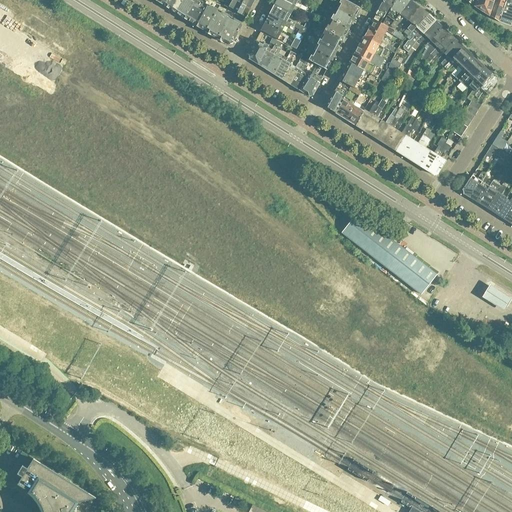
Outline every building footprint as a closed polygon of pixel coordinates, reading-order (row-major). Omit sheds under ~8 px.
[(170,0),(166,6),(175,12),(182,0),(170,0)] [(182,0),(175,12),(184,18),(195,0),(182,0)] [(196,0),(195,0),(184,18),(194,24),(204,4),(205,4),(206,1),(206,0),(201,0),(200,2),(196,0)] [(226,1),(224,5),(233,10),(246,17),(250,8),(234,0),(225,0),(225,1),(226,1)] [(234,0),(250,8),(254,0),(234,0)] [(298,11),(300,8),(284,0),(277,0),(274,5),(291,14),(294,8),(298,11)] [(297,0),(284,0),(300,8),(305,11),(307,8),(302,4),(297,2),(297,0)] [(341,0),(337,9),(354,18),(358,12),(359,10),(360,8),(358,6),(350,2),(345,0),(341,0)] [(390,25),(411,1),(409,0),(397,0),(392,8),(391,8),(383,24),(389,27),(390,25)] [(490,16),(494,0),(476,0),(475,6),(490,16)] [(499,22),(506,0),(494,0),(490,16),(499,22)] [(511,0),(506,0),(499,22),(500,22),(511,26),(511,25),(511,0)] [(409,21),(419,7),(411,1),(390,25),(395,28),(399,22),(400,22),(404,17),(408,20),(409,21)] [(382,21),(390,6),(382,2),(375,17),(382,21)] [(206,31),(217,11),(218,9),(210,5),(209,7),(205,4),(204,4),(194,24),(196,25),(206,30),(206,31)] [(300,29),(302,26),(293,21),(288,18),(291,14),(274,5),(270,14),(291,25),(294,26),(300,29)] [(408,35),(409,35),(409,34),(429,14),(419,7),(409,21),(412,23),(408,28),(406,27),(403,31),(405,32),(408,35)] [(218,38),(229,18),(229,17),(232,12),(228,9),(225,13),(222,11),(221,13),(217,11),(206,31),(217,37),(217,38),(218,38)] [(354,18),(337,9),(331,19),(346,27),(347,27),(349,28),(351,25),(354,18)] [(309,13),(305,21),(310,24),(315,16),(311,14),(309,13)] [(291,25),(270,14),(266,22),(282,30),(285,25),(293,29),(294,26),(291,25)] [(409,34),(409,35),(413,37),(410,40),(408,40),(403,47),(405,48),(404,49),(408,52),(412,48),(413,49),(436,21),(429,14),(409,34)] [(241,26),(243,23),(234,18),(233,20),(229,18),(218,38),(228,44),(228,45),(232,43),(232,42),(241,26)] [(349,28),(347,27),(346,27),(331,19),(326,29),(339,36),(343,39),(345,35),(349,28)] [(393,34),(395,30),(389,27),(383,24),(373,19),(369,28),(384,36),(386,31),(393,34)] [(428,46),(443,27),(436,21),(413,49),(415,51),(427,36),(430,40),(426,44),(428,46)] [(280,34),(282,30),(266,22),(261,30),(284,42),(286,37),(280,34)] [(432,56),(449,34),(443,27),(428,46),(430,47),(427,50),(423,58),(426,61),(427,60),(428,57),(430,54),(432,56)] [(369,28),(364,36),(389,50),(395,53),(397,49),(381,41),(384,36),(369,28)] [(341,42),(343,39),(339,36),(326,29),(320,39),(336,47),(335,48),(338,49),(341,42)] [(295,38),(301,41),(305,33),(300,30),(298,32),(295,38)] [(404,41),(407,37),(395,30),(393,34),(404,41)] [(249,58),(258,64),(268,46),(269,44),(265,42),(264,44),(259,41),(263,36),(259,34),(248,54),(249,58)] [(428,57),(427,60),(430,62),(434,57),(441,50),(445,54),(456,40),(449,34),(432,56),(430,54),(428,57)] [(389,50),(364,36),(359,45),(380,57),(382,53),(386,55),(389,50)] [(266,69),(278,47),(280,43),(272,38),(270,42),(275,45),(273,49),(268,46),(258,64),(265,68),(266,69)] [(297,48),(301,41),(295,38),(291,46),(297,48)] [(332,59),(336,52),(338,49),(335,48),(336,47),(320,39),(320,40),(315,49),(332,59)] [(446,68),(463,47),(456,40),(445,54),(447,56),(441,63),(446,68)] [(380,57),(359,45),(355,54),(374,65),(377,60),(378,60),(380,57)] [(274,74),(284,56),(286,52),(281,49),(278,47),(266,69),(274,74)] [(446,68),(448,70),(454,63),(459,67),(470,53),(463,47),(446,68)] [(409,53),(407,55),(410,57),(415,51),(413,49),(412,48),(409,53)] [(327,69),(328,67),(329,65),(332,59),(315,49),(309,60),(317,64),(324,68),(327,69)] [(290,65),(296,54),(291,51),(287,58),(284,56),(274,74),(282,79),(288,68),(290,65)] [(462,70),(456,77),(460,81),(477,60),(470,53),(459,67),(462,70)] [(374,65),(355,54),(350,63),(360,68),(371,74),(376,66),(374,65)] [(407,55),(402,63),(405,65),(410,57),(407,55)] [(290,84),(303,65),(307,59),(302,56),(295,68),(290,65),(288,68),(282,79),(290,84)] [(382,69),(387,63),(381,58),(376,64),(382,69)] [(460,81),(467,88),(468,87),(484,67),(477,60),(460,81)] [(399,65),(392,61),(388,68),(395,72),(399,65)] [(371,74),(360,68),(350,63),(349,63),(350,63),(347,68),(345,71),(366,83),(371,74)] [(304,73),(307,69),(305,67),(306,66),(303,65),(290,84),(299,89),(308,76),(304,73)] [(474,94),(490,73),(484,67),(468,87),(474,94)] [(379,77),(382,71),(374,68),(372,74),(379,77)] [(388,68),(381,80),(388,84),(395,72),(388,68)] [(396,74),(403,78),(406,74),(399,70),(396,74)] [(366,83),(345,71),(340,80),(346,84),(346,83),(350,86),(356,89),(358,86),(362,88),(366,83)] [(312,95),(323,77),(321,75),(320,76),(313,72),(310,77),(308,76),(299,89),(309,96),(312,95)] [(404,80),(411,84),(416,77),(409,72),(404,80)] [(488,95),(496,82),(496,78),(495,78),(490,73),(474,94),(469,100),(471,102),(470,104),(478,110),(481,105),(477,102),(484,91),(488,95)] [(417,78),(413,85),(418,89),(423,82),(417,78)] [(343,89),(346,84),(340,80),(333,93),(343,99),(346,93),(347,91),(343,89)] [(356,89),(350,86),(347,91),(346,93),(348,95),(351,91),(358,95),(360,91),(356,89)] [(426,97),(419,92),(417,96),(424,101),(426,97)] [(335,113),(343,99),(333,93),(326,105),(327,108),(335,113)] [(372,136),(381,120),(377,118),(388,99),(384,97),(380,104),(379,103),(364,130),(372,136)] [(345,119),(353,105),(343,99),(335,113),(345,119)] [(363,111),(355,125),(364,130),(379,103),(376,101),(369,113),(364,110),(363,111)] [(355,125),(363,111),(353,105),(345,119),(355,125)] [(459,120),(464,111),(456,106),(451,115),(459,120)] [(469,106),(466,111),(474,116),(478,111),(469,106)] [(397,130),(393,128),(404,110),(400,107),(398,111),(397,111),(380,141),(388,146),(397,130)] [(381,120),(372,136),(380,141),(397,111),(394,109),(386,123),(381,120)] [(466,111),(462,116),(471,121),(474,116),(466,111)] [(468,126),(471,121),(462,116),(459,121),(468,126)] [(396,151),(410,127),(415,120),(411,118),(402,133),(397,130),(388,146),(396,151)] [(416,131),(421,122),(415,119),(415,120),(410,127),(396,151),(404,156),(413,140),(409,138),(414,130),(416,131)] [(465,131),(467,127),(459,122),(452,132),(461,137),(465,131)] [(426,137),(429,131),(426,130),(423,135),(418,143),(413,140),(404,156),(412,161),(426,137)] [(420,166),(429,150),(426,148),(431,140),(434,134),(430,132),(429,131),(426,137),(412,161),(420,166)] [(501,138),(503,133),(500,131),(492,145),(500,150),(501,150),(502,149),(506,143),(507,142),(501,138)] [(445,142),(445,143),(447,140),(441,137),(437,145),(439,146),(434,153),(429,150),(420,166),(428,171),(445,142)] [(449,145),(445,143),(445,142),(428,171),(434,174),(438,173),(449,156),(444,153),(446,150),(448,151),(451,146),(449,145)] [(511,147),(506,143),(502,149),(509,154),(511,147)] [(500,150),(492,145),(488,150),(497,155),(500,150)] [(497,155),(488,150),(485,155),(494,160),(497,155)] [(505,161),(508,156),(501,151),(498,156),(505,161)] [(494,160),(485,155),(482,160),(490,165),(494,160)] [(470,198),(483,177),(480,175),(477,179),(474,177),(475,175),(473,174),(463,190),(464,194),(470,198)] [(483,177),(470,198),(472,198),(479,203),(489,187),(484,184),(488,177),(484,175),(483,177)] [(487,208),(501,186),(493,181),(489,187),(479,203),(487,208)] [(496,214),(507,196),(506,197),(501,194),(506,186),(503,184),(501,186),(487,208),(496,214)] [(504,219),(511,206),(511,197),(509,201),(507,200),(508,197),(507,196),(496,214),(504,219)] [(341,232),(421,294),(437,274),(393,240),(373,225),(357,212),(341,232)] [(490,284),(481,297),(503,311),(511,298),(490,284)] [(167,385),(169,380),(159,376),(157,381),(167,385)] [(13,481),(17,473),(18,474),(22,476),(17,484),(26,489),(28,491),(30,493),(32,495),(35,497),(36,500),(38,502),(40,505),(41,508),(42,511),(74,511),(75,503),(96,498),(33,459),(27,468),(23,465),(28,455),(22,452),(6,477),(13,481)]
